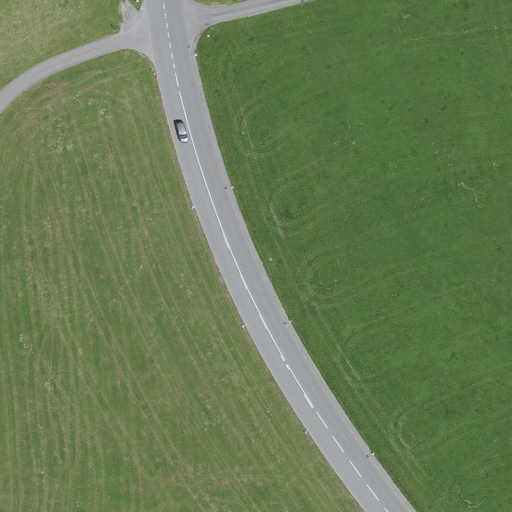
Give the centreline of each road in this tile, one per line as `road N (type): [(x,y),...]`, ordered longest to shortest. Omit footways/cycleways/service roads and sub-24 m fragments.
road 1 (secondary): [(386,511),(256,306),(184,111),(164,0)]
road 2 (track): [(0,105),(59,64),(168,29)]
